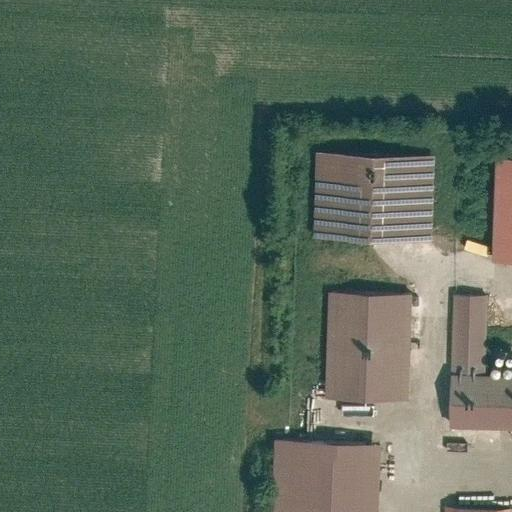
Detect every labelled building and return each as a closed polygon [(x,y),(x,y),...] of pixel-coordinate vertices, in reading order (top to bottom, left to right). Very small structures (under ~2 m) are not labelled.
[(430,149),(314,145),(311,229),(427,233),(430,149)] [(511,151),(494,151),(489,252),(511,252),(511,151)] [(409,289),(327,287),(323,390),(406,393),(409,289)] [(450,370),(484,371),(486,291),(452,290),(450,370)] [(450,370),(449,422),(511,423),(511,371),(484,371),(450,370)] [(370,511),(373,438),(272,435),(269,511),(370,511)] [(510,511),(511,502),(448,500),(447,511),(510,511)]
